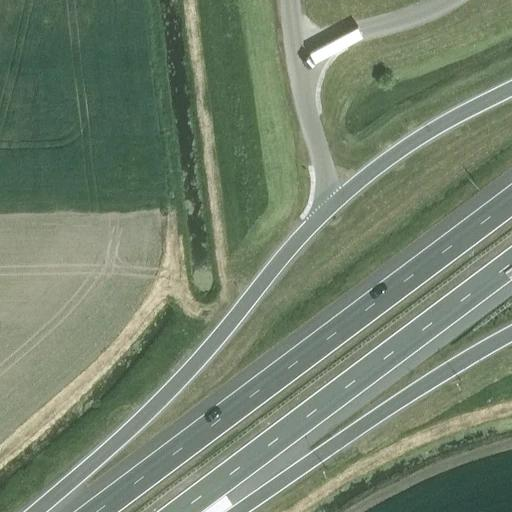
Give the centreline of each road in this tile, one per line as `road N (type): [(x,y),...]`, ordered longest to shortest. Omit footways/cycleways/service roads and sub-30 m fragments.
road 1 (motorway): [(511,214),(105,511)]
road 2 (motorway): [(333,203),(149,420),(37,511)]
road 3 (motorway): [(186,511),(511,271)]
road 4 (motorway): [(229,511),(312,452),(511,335)]
